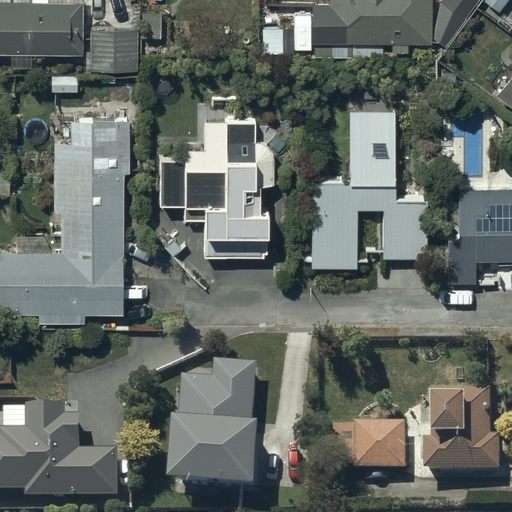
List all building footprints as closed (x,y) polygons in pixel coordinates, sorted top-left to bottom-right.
[(0,0),(0,52),(80,53),(81,2),(47,1),(47,0),(30,0),(0,0)] [(327,0),(327,2),(311,2),(310,42),(313,42),(313,55),(382,57),(383,42),(391,42),(391,51),(407,51),(407,42),(429,42),(430,0),(327,0)] [(475,0),(455,0),(469,9),(475,0)] [(506,0),(484,0),(484,1),(499,11),(506,0)] [(90,29),(89,69),(136,70),(137,30),(90,29)] [(511,106),(511,68),(494,93),(511,106)] [(394,109),(347,110),(346,180),(309,180),(309,267),(355,267),(354,207),(382,207),(382,257),(425,257),(424,195),(395,195),(394,109)] [(78,117),(78,121),(69,121),(69,143),(52,143),(53,214),(60,214),(60,251),(0,251),(0,313),(36,313),(37,322),(84,321),(84,313),(122,312),(122,171),(127,171),(127,120),(92,121),(92,117),(78,117)] [(259,205),(258,185),(272,186),(271,155),(271,154),(271,153),(271,152),(271,151),(271,150),(270,149),(270,148),(269,147),(268,146),(268,145),(267,145),(267,144),(266,144),(266,143),(265,143),(264,142),(263,141),(262,141),(261,141),(260,140),(259,140),(258,140),(257,140),(256,140),(255,140),(254,140),(254,120),(203,120),(203,148),(183,148),(183,158),(160,158),(159,204),(182,204),(182,218),(201,218),(202,256),(263,255),(263,251),(266,251),(268,205),(259,205)] [(457,234),(447,234),(447,282),(473,282),(473,259),(511,259),(511,190),(457,191),(457,234)] [(268,365),(181,358),(172,484),(258,490),(268,365)] [(491,388),(432,389),(433,445),(424,446),(425,477),(501,475),(501,440),(492,440),(491,388)] [(0,495),(25,496),(25,502),(120,502),(120,455),(82,455),(82,419),(66,419),(66,410),(26,410),(26,434),(1,434),(1,442),(0,441),(0,495)] [(407,468),(406,421),(356,421),(356,425),(335,425),(336,465),(355,465),(355,469),(407,468)]
